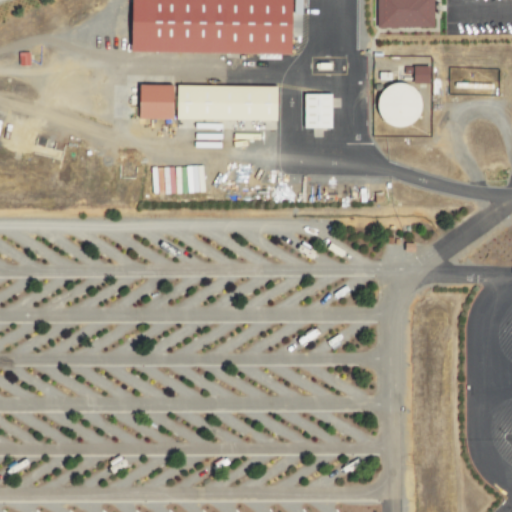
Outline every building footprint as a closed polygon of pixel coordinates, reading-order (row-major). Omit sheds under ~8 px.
[(293,54),(294,14),(302,14),(302,0),(134,0),(133,52),(293,54)] [(376,0),(377,28),(434,27),(433,0),(376,0)] [(430,83),(431,66),(414,65),(414,83),(430,83)] [(279,121),(279,86),(142,85),(141,119),(176,120),(279,121)] [(379,125),(421,124),(421,85),(378,86),(379,125)] [(333,94),(302,94),(301,128),(333,128),(333,94)] [(317,157),(317,149),(284,150),(284,158),(317,157)] [(281,150),(237,152),(237,162),(281,161),(281,150)] [(337,205),(355,166),(346,162),(343,169),(324,160),(307,197),(323,204),(325,199),(337,205)] [(168,167),(169,194),(203,192),(202,166),(168,167)]
